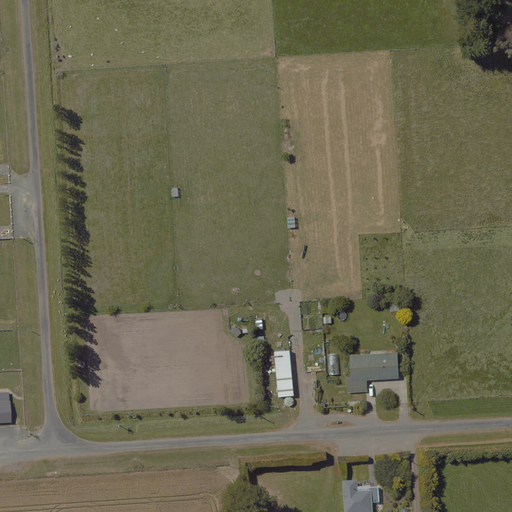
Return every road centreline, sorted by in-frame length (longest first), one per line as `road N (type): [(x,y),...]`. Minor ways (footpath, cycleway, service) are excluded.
road 1 (residential): [(52,452),(511,423)]
road 2 (residential): [(25,0),(52,452)]
